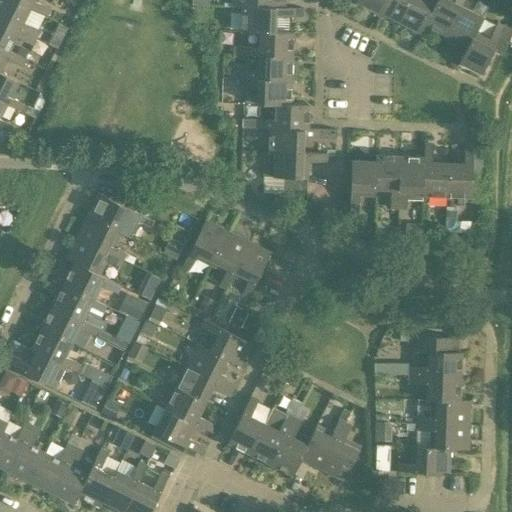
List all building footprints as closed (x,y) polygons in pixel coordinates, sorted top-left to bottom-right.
[(23,22),(30,9),(12,0),(0,0),(0,19),(36,38),(40,30),(23,22)] [(34,1),(34,0),(12,0),(30,9),(46,17),(50,9),(34,1)] [(265,0),(264,0),(231,0),(231,7),(241,7),(283,9),(283,8),(283,1),(265,0)] [(354,0),(354,1),(376,12),(382,0),(354,0)] [(382,0),(376,12),(397,23),(408,0),(382,0)] [(420,35),(424,25),(436,0),(435,0),(408,0),(397,23),(420,35)] [(448,0),(436,0),(424,25),(445,36),(462,0),(453,0),(453,2),(448,0)] [(457,63),(466,46),(474,33),(482,16),(469,10),(473,0),(462,0),(445,36),(465,46),(457,63)] [(283,9),(241,7),(240,31),(283,33),(283,32),(282,32),(283,17),(302,17),(302,8),(283,8),(283,9)] [(32,45),(36,38),(0,19),(0,47),(8,51),(9,50),(16,37),(32,45)] [(63,47),(69,25),(59,22),(53,44),(63,47)] [(488,40),(474,33),(466,46),(457,63),(480,74),(497,41),(504,45),(511,31),(496,24),(488,40)] [(292,32),(283,32),(283,33),(240,31),(259,32),(258,46),(240,45),(240,55),(258,55),(258,54),(291,55),(292,32)] [(26,59),(9,50),(8,51),(0,47),(0,67),(5,59),(21,67),(26,59)] [(239,78),(290,80),(297,81),(298,61),(291,61),(291,55),(258,54),(258,55),(240,55),(240,56),(258,56),(258,71),(239,70),(239,78)] [(0,101),(7,104),(6,105),(19,112),(22,104),(10,98),(18,82),(0,73),(0,101)] [(290,80),(239,78),(239,87),(257,88),(257,103),(275,104),(275,105),(290,105),(290,104),(290,80)] [(0,119),(0,118),(6,105),(7,104),(0,101),(0,128),(8,133),(12,126),(0,119)] [(308,105),(290,104),(290,105),(275,105),(275,119),(256,119),(256,127),(269,128),(307,128),(308,128),(308,105)] [(242,127),(256,127),(256,119),(242,118),(242,127)] [(321,129),(308,128),(307,128),(269,128),(268,152),(275,152),(275,151),(302,152),(302,138),(336,139),(336,129),(321,129)] [(424,144),(423,158),(422,191),(422,196),(446,197),(448,163),(432,163),(433,145),(424,144)] [(463,164),(448,163),(446,197),(470,198),(473,146),(464,146),(463,164)] [(335,162),(335,153),(302,152),(275,151),(275,152),(268,152),(263,152),(262,176),(274,177),(284,177),(283,194),(306,195),(307,162),(335,162)] [(389,208),(398,209),(400,157),(375,156),(375,162),(376,162),(374,189),(375,189),(390,190),(389,208)] [(422,191),(423,158),(400,157),(398,209),(407,209),(407,199),(422,200),(422,196),(422,191)] [(376,162),(375,162),(350,161),(348,213),(358,213),(358,194),(375,195),(375,189),(374,189),(376,162)] [(143,215),(97,192),(86,215),(120,231),(128,236),(136,221),(139,223),(143,215)] [(112,247),(120,231),(86,215),(75,236),(121,259),(125,253),(112,247)] [(209,265),(226,231),(204,220),(181,267),(188,271),(194,258),(209,265)] [(231,276),(248,242),(226,231),(209,265),(224,273),(218,285),(225,289),(231,276)] [(118,266),(121,259),(75,236),(65,257),(74,262),(99,274),(106,260),(118,266)] [(247,300),(270,253),(248,242),(231,276),(246,283),(239,296),(247,300)] [(120,284),(99,274),(74,262),(63,284),(93,298),(100,285),(116,293),(120,284)] [(152,299),(162,276),(148,270),(137,292),(152,299)] [(86,312),(93,298),(63,284),(52,305),(98,328),(102,320),(86,312)] [(129,290),(121,311),(142,319),(150,298),(129,290)] [(199,308),(211,313),(217,300),(206,294),(199,308)] [(160,298),(150,318),(161,323),(170,302),(160,298)] [(95,336),(98,328),(52,305),(42,327),(72,341),(78,328),(95,336)] [(238,366),(250,343),(204,320),(200,327),(212,334),(205,348),(225,359),(238,366)] [(65,365),(64,366),(77,372),(81,364),(64,356),(72,341),(42,327),(30,349),(34,351),(35,350),(65,365)] [(408,368),(408,376),(460,378),(461,354),(457,353),(457,346),(455,345),(455,339),(421,337),(421,353),(427,354),(427,368),(408,368)] [(218,373),(225,359),(205,348),(196,343),(185,365),(231,388),(235,381),(218,373)] [(54,387),(64,366),(65,365),(35,350),(34,351),(28,364),(12,356),(8,364),(54,387)] [(81,364),(77,372),(90,379),(95,368),(82,362),(81,364)] [(227,396),(231,388),(185,365),(174,387),(204,402),(211,387),(227,396)] [(30,399),(37,384),(7,370),(0,385),(30,399)] [(106,387),(111,376),(105,373),(100,384),(106,387)] [(460,378),(408,376),(408,386),(426,386),(426,400),(460,401),(460,378)] [(92,380),(86,391),(100,398),(106,387),(92,380)] [(204,402),(174,387),(163,408),(193,423),(193,424),(209,432),(213,424),(197,415),(204,402)] [(226,444),(248,454),(263,425),(249,418),(257,401),(249,397),(226,444)] [(120,406),(107,399),(100,412),(113,419),(120,406)] [(416,418),(416,425),(468,427),(469,401),(460,401),(426,400),(426,402),(431,402),(430,419),(416,418)] [(186,437),(193,424),(193,423),(163,408),(152,430),(153,431),(150,437),(183,454),(187,447),(199,453),(203,445),(186,437)] [(248,454),(269,465),(292,418),(285,415),(277,432),(263,425),(248,454)] [(292,476),(300,460),(299,460),(306,446),(305,446),(292,439),(300,422),(292,418),(269,465),(292,476)] [(320,471),(343,424),(337,421),(331,434),(315,426),(305,446),(306,446),(299,460),(300,460),(320,471)] [(0,467),(9,472),(31,426),(24,422),(16,438),(1,431),(0,433),(0,467)] [(350,427),(343,424),(320,471),(343,482),(359,448),(344,440),(350,427)] [(468,427),(416,425),(416,433),(430,433),(430,449),(449,450),(467,450),(468,427)] [(30,483),(45,453),(30,446),(38,429),(31,426),(9,472),(30,483)] [(52,493),(74,447),(66,443),(58,459),(45,453),(30,483),(52,493)] [(381,444),(376,466),(386,468),(391,447),(381,444)] [(88,474),(87,473),(74,467),(82,451),(74,447),(52,493),(74,504),(79,495),(77,495),(88,474)] [(77,495),(79,495),(100,506),(102,501),(101,500),(113,476),(112,475),(99,468),(107,453),(99,449),(87,473),(88,474),(77,495)] [(449,450),(430,449),(411,449),(411,467),(396,466),(396,472),(448,474),(449,450)] [(137,481),(138,482),(146,465),(138,461),(130,477),(115,470),(112,475),(113,476),(101,500),(102,501),(123,511),(137,481)] [(137,481),(123,511),(124,511),(149,511),(167,476),(158,471),(150,488),(138,482),(137,481)]
